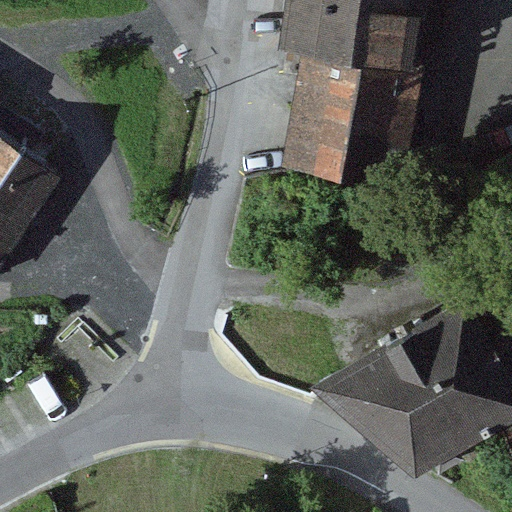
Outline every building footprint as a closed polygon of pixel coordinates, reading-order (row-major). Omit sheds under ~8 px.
[(289,0),(268,174),(392,189),(415,0),(289,0)] [(0,235),(72,121),(0,76),(0,235)] [(511,133),(460,158),(511,267),(511,133)] [(405,490),(511,437),(511,381),(478,314),(349,377),(405,490)] [(511,455),(501,461),(511,483),(511,455)]
